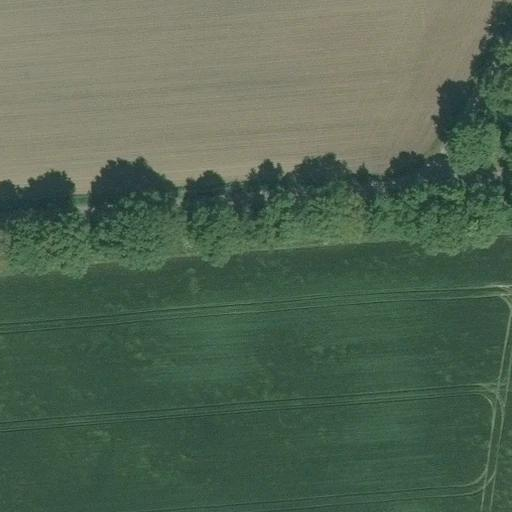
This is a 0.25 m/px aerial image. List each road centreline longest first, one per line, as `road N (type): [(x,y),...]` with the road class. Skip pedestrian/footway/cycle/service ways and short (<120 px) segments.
road 1 (unclassified): [(425,185),(0,227)]
road 2 (residential): [(511,29),(425,185)]
